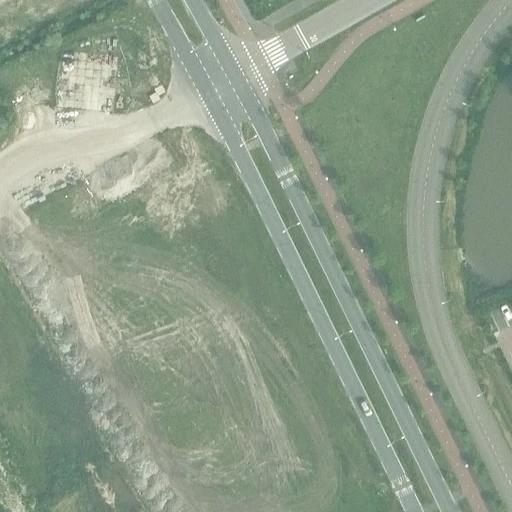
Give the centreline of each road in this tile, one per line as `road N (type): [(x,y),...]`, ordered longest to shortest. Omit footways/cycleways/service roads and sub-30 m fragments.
road 1 (tertiary): [(449,511),(234,69)]
road 2 (tertiary): [(203,85),(412,511)]
